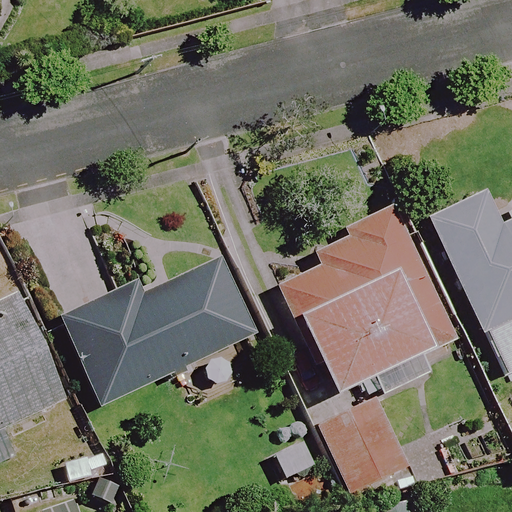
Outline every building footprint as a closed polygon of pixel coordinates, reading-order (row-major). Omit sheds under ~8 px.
[(511,207),(510,209),(494,216),(499,227),(490,231),(474,198),(417,225),(472,342),(476,340),(495,382),(511,373),(511,332),(508,323),(511,320),(511,207)] [(325,405),(459,343),(425,269),(420,271),(389,205),(337,229),(342,241),(310,256),(316,268),(271,289),(325,405)] [(218,282),(211,266),(132,303),(129,297),(127,293),(92,309),(51,328),(90,413),(246,341),(218,282)] [(0,437),(52,416),(5,304),(0,305),(0,437)] [(401,484),(372,417),(329,436),(313,442),(343,509),(401,484)]
